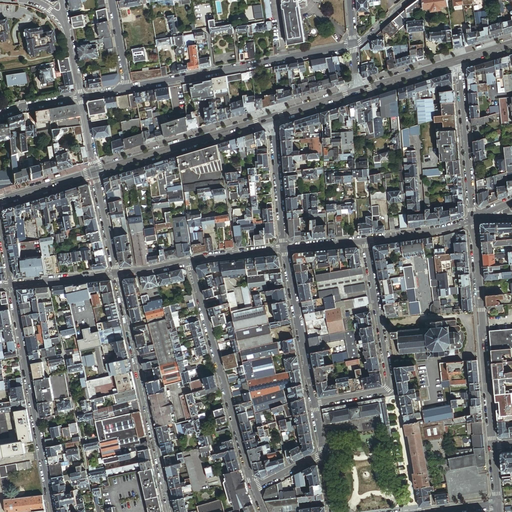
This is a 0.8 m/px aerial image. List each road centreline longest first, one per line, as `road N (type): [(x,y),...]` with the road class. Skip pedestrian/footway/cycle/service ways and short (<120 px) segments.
road 1 (residential): [(172,511),(117,272)]
road 2 (residential): [(252,489),(189,260)]
road 3 (residential): [(354,47),(125,89)]
road 4 (residential): [(366,240),(391,390),(313,405)]
road 5 (residential): [(11,285),(52,511)]
road 6 (residential): [(473,219),(492,446)]
road 7 (secondary): [(95,171),(272,118)]
road 8 (residential): [(284,248),(313,405)]
road 9 (residential): [(473,219),(458,61)]
road 10 (residential): [(272,118),(284,248)]
